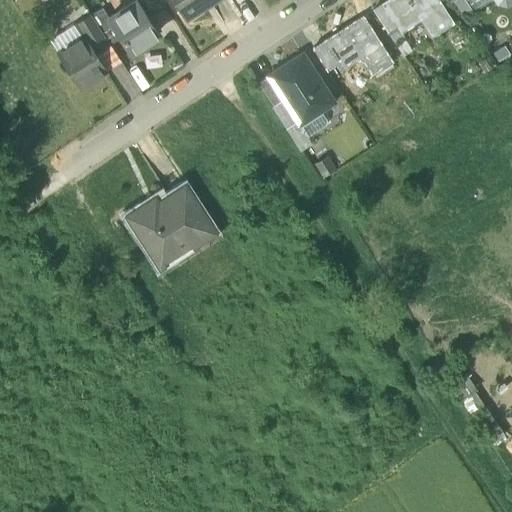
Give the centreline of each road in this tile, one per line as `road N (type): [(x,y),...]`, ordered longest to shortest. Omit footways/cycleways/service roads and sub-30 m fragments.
road 1 (track): [(504,511),(214,73)]
road 2 (residential): [(322,0),(79,169)]
